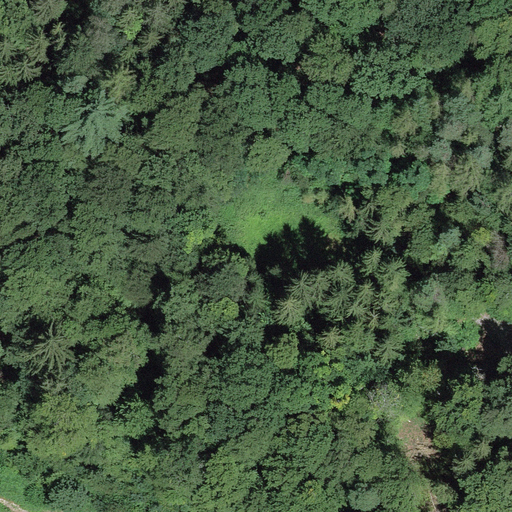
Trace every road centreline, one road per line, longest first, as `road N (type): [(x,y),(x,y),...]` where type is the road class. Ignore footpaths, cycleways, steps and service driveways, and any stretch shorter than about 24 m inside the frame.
road 1 (track): [(511,345),(328,238)]
road 2 (track): [(511,346),(361,358)]
